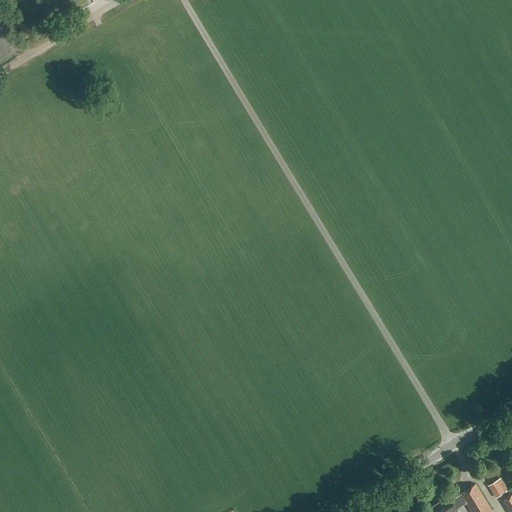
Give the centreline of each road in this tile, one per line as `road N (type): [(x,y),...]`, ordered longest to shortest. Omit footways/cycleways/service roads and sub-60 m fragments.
road 1 (unclassified): [(453,445),(182,0)]
road 2 (tertiary): [(346,511),(453,445)]
